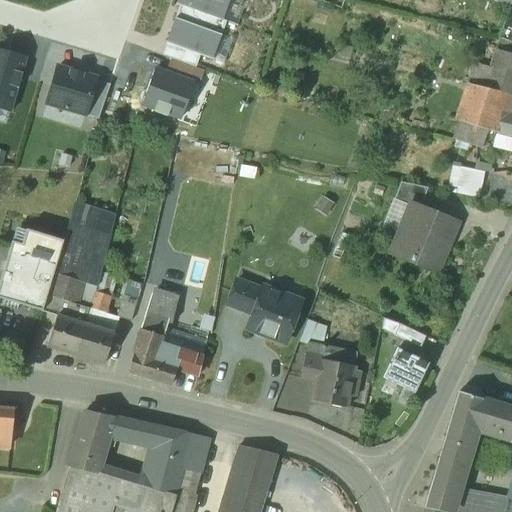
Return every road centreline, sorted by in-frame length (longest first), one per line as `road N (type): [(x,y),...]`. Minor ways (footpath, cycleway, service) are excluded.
road 1 (unclassified): [(366,491),(325,452),(276,432),(0,380)]
road 2 (residential): [(366,491),(392,473),(424,430),(511,251)]
road 3 (residential): [(0,12),(107,43),(123,0)]
